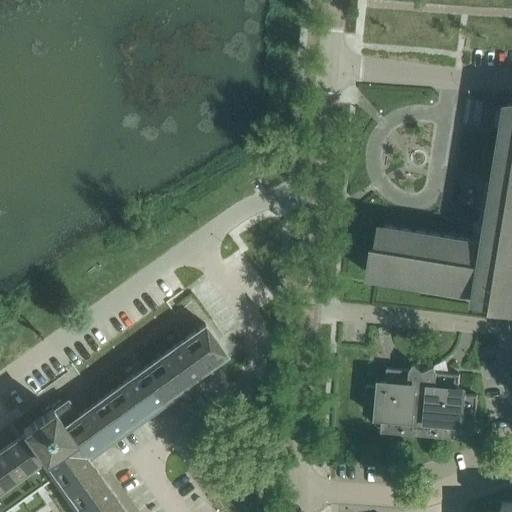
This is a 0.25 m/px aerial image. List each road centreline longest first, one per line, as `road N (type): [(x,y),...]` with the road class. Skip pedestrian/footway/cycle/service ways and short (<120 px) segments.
road 1 (residential): [(0,382),(265,196),(318,194)]
road 2 (residential): [(294,498),(318,194)]
road 3 (unknown): [(233,218),(238,305),(224,351),(110,455)]
road 4 (residential): [(294,498),(404,498),(511,468)]
road 5 (residential): [(329,62),(511,77)]
road 6 (residential): [(318,194),(329,62)]
